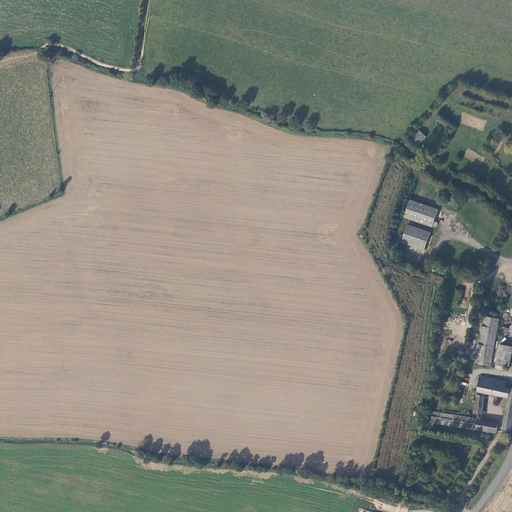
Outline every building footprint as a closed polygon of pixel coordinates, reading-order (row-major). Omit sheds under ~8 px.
[(419,130),(410,139),(417,146),(426,137),(419,130)] [(437,211),(409,202),(403,218),(431,227),(437,211)] [(429,235),(406,227),(400,243),(422,251),(429,235)] [(499,320),(484,317),(475,364),(489,367),(499,320)] [(508,347),(499,346),(496,358),(497,358),(496,364),(504,366),(505,360),(506,360),(508,347)] [(485,394),(507,398),(508,398),(509,390),(505,390),(507,383),(480,377),(477,392),(485,394)] [(482,415),(484,398),(476,396),(475,406),(474,406),(473,414),(482,415)] [(483,431),(493,433),(496,433),(498,423),(478,420),(431,412),(430,423),(475,430),(483,431)] [(503,430),(510,432),(511,417),(505,416),(503,430)] [(375,499),(371,511),(372,511),(379,511),(382,501),(375,499)]
